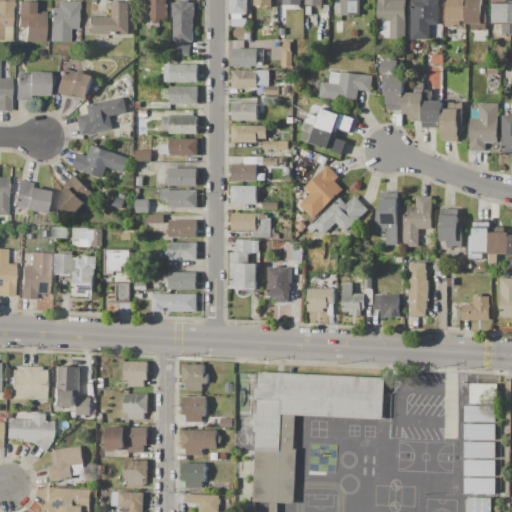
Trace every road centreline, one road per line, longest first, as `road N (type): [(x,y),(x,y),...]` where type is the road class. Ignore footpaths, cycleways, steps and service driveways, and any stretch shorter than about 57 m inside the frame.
road 1 (tertiary): [(0,329),(511,355)]
road 2 (residential): [(214,0),(218,340)]
road 3 (residential): [(165,337),(165,511)]
road 4 (residential): [(385,151),(511,190)]
